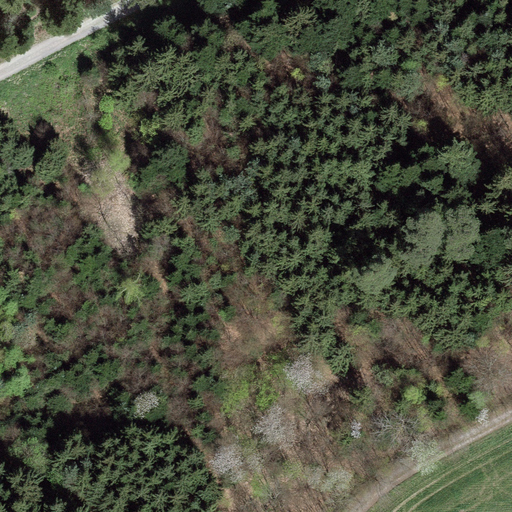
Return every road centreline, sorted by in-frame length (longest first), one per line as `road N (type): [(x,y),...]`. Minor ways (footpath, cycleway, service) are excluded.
road 1 (track): [(511,413),(418,461),(357,511)]
road 2 (track): [(0,68),(135,0)]
